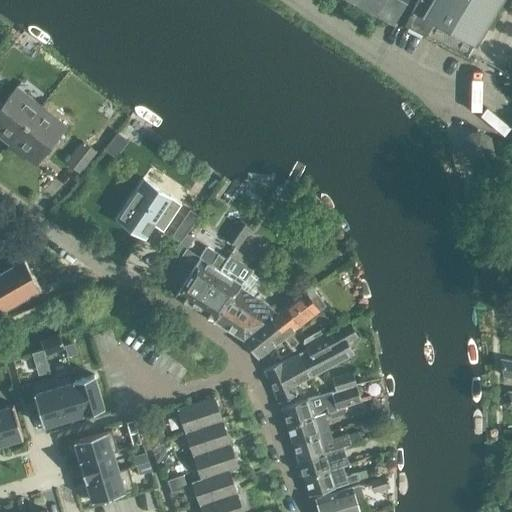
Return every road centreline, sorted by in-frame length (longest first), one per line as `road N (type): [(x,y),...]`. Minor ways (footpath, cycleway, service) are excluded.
road 1 (residential): [(305,511),(273,410),(230,343),(89,259),(0,194)]
road 2 (unclassified): [(511,127),(293,0)]
